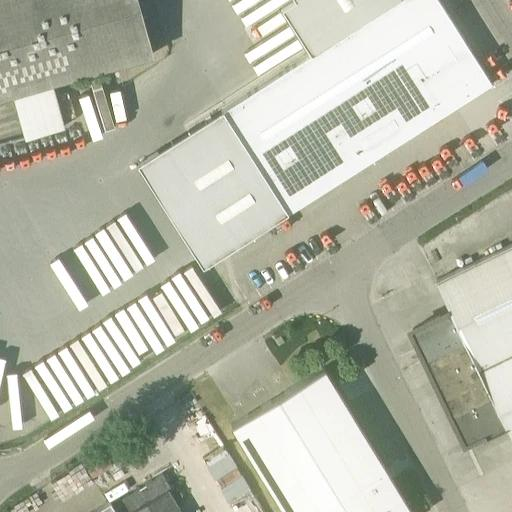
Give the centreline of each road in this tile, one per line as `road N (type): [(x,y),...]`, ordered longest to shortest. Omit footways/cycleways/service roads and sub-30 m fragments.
road 1 (unclassified): [(0,490),(318,276)]
road 2 (unclassified): [(449,511),(318,276)]
road 3 (unclassified): [(318,276),(511,164)]
